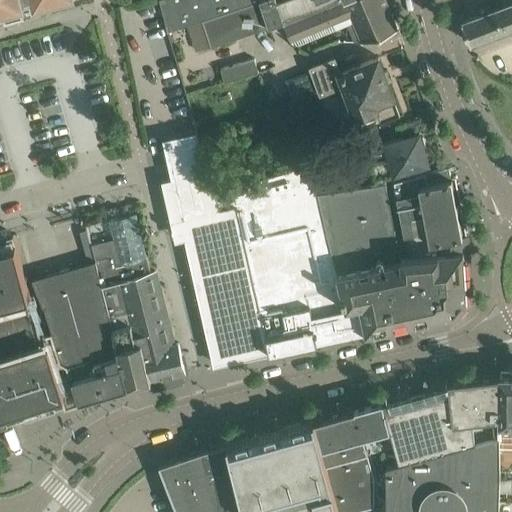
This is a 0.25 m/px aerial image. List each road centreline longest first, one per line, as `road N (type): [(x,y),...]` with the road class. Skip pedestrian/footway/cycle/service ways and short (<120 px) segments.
road 1 (unclassified): [(141,427),(511,325)]
road 2 (residential): [(511,205),(485,171),(425,0)]
road 3 (residential): [(0,212),(143,172)]
road 4 (unclassified): [(141,427),(67,468),(33,511)]
